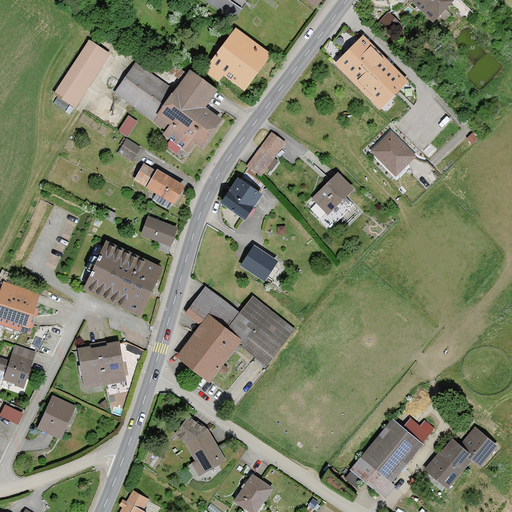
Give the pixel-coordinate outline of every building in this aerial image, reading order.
[(418,0),(440,22),(461,0),(418,0)] [(389,29),(395,23),(386,14),(380,21),(389,29)] [(242,25),(213,64),(250,90),(278,51),(242,25)] [(366,36),(340,61),(385,107),(411,81),(366,36)] [(116,52),(95,38),(57,92),(79,106),(116,52)] [(141,60),(116,92),(203,157),(232,118),(216,105),(228,90),(196,66),(179,89),(141,60)] [(129,113),(119,129),(129,135),(139,119),(129,113)] [(393,129),(374,149),(401,173),(419,154),(393,129)] [(290,142),(276,131),(250,165),(264,175),(290,142)] [(129,137),(120,152),(135,161),(144,147),(129,137)] [(147,160),(137,178),(180,202),(190,185),(147,160)] [(342,169),(317,195),(335,213),(360,186),(342,169)] [(266,188),(245,174),(227,201),(256,222),(266,207),(257,201),(266,188)] [(157,192),(154,197),(170,207),(173,201),(157,192)] [(150,215),(142,234),(175,246),(182,227),(150,215)] [(98,241),(82,277),(152,309),(168,273),(98,241)] [(258,243),(244,263),(268,280),(282,260),(258,243)] [(7,278),(0,298),(0,323),(32,334),(47,291),(7,278)] [(204,324),(182,353),(215,379),(243,343),(268,362),(296,326),(255,294),(242,309),(210,284),(188,312),(204,324)] [(127,338),(79,347),(86,387),(134,378),(127,338)] [(40,349),(16,342),(5,379),(29,386),(40,349)] [(55,391),(41,423),(67,435),(81,403),(55,391)] [(190,439),(207,472),(231,458),(213,424),(191,411),(177,430),(190,439)] [(397,415),(354,466),(385,492),(428,441),(397,415)] [(454,433),(427,468),(452,488),(476,457),(486,465),(503,443),(479,425),(466,442),(454,433)] [(253,472),(236,498),(258,511),(261,511),(277,487),(253,472)] [(155,511),(161,505),(137,487),(117,511),(155,511)]
